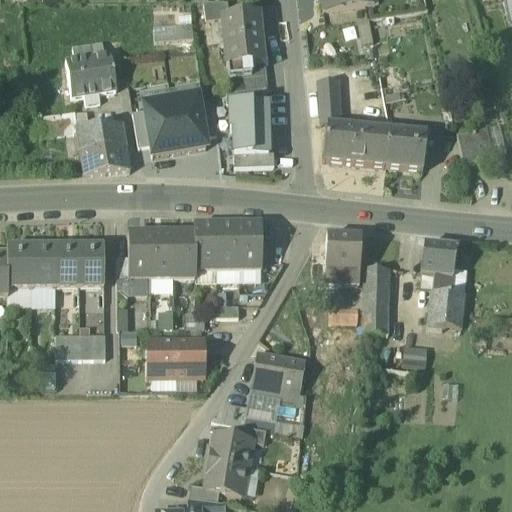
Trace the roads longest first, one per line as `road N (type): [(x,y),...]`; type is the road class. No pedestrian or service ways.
road 1 (residential): [(306,209),(294,263),(148,511)]
road 2 (secondary): [(306,209),(203,198),(0,202)]
road 3 (residential): [(285,0),(306,209)]
road 4 (secondary): [(511,232),(306,209)]
